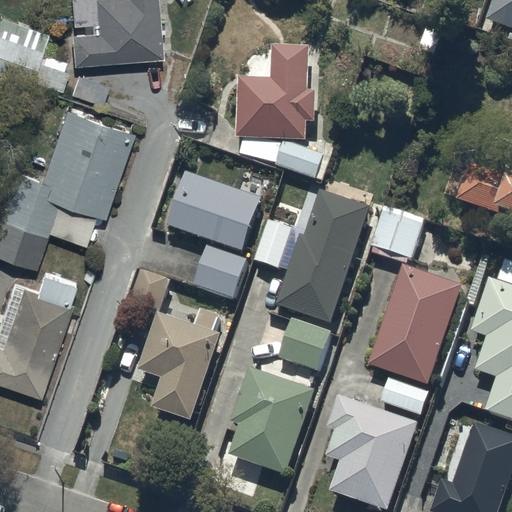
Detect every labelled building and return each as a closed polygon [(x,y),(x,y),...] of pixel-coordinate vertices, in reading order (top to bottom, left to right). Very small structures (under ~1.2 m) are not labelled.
[(159,0),(72,0),(75,28),(93,27),(93,35),(73,37),(76,68),(164,60),(159,0)] [(390,8),(371,0),(363,21),(382,28),(390,8)] [(511,0),(492,0),(486,19),(511,28),(511,0)] [(44,56),(52,34),(2,17),(0,21),(0,72),(63,94),(70,74),(65,72),(68,64),(44,56)] [(443,31),(424,24),(417,45),(436,52),(443,31)] [(309,45),(272,44),(271,77),(237,75),(235,136),(243,136),(273,137),(305,139),(306,119),(314,120),(315,88),(307,88),(309,45)] [(135,134),(67,111),(42,183),(18,175),(0,227),(0,258),(37,271),(50,234),(87,246),(97,217),(106,220),(135,134)] [(322,154),(283,141),(275,165),(315,178),(322,154)] [(511,171),(511,172),(467,157),(453,197),(498,214),(500,206),(511,210),(511,171)] [(260,196),(186,171),(168,224),(242,249),(260,196)] [(370,207),(319,190),(303,236),(299,235),(275,305),(330,324),(370,207)] [(408,256),(412,257),(424,218),(384,205),(372,244),(373,244),(371,252),(406,263),(408,256)] [(291,224),(271,218),(257,261),(277,267),(291,224)] [(247,259),(207,246),(194,286),(233,299),(247,259)] [(497,279),(511,283),(511,259),(504,257),(497,279)] [(460,284),(401,264),(368,364),(427,384),(460,284)] [(170,279),(139,269),(127,304),(159,315),(170,279)] [(38,294),(24,289),(3,350),(0,349),(0,385),(42,400),(74,305),(71,304),(77,287),(45,276),(38,294)] [(511,283),(497,279),(488,276),(470,330),(487,336),(475,370),(497,377),(485,410),(511,418),(511,283)] [(193,323),(156,311),(136,369),(161,378),(152,407),(190,419),(219,332),(212,330),(218,313),(199,306),(193,323)] [(331,334),(292,320),(278,359),(318,373),(331,334)] [(315,388),(249,365),(230,420),(238,423),(228,454),(285,474),(315,388)] [(427,392),(388,379),(380,401),(420,414),(427,392)] [(419,420),(338,393),(327,425),(335,428),(326,454),(340,459),(329,490),(389,509),(419,420)] [(497,511),(511,469),(511,434),(474,422),(453,482),(441,478),(429,511),(431,511),(497,511)]
